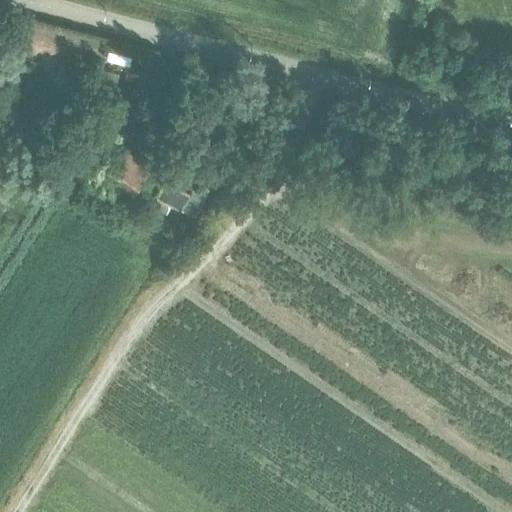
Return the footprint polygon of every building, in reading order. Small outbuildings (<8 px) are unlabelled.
[(109,57),(135,62),(137,51),(111,46),(109,57)] [(92,68),(88,94),(114,99),(119,73),(92,68)] [(124,148),(98,183),(126,204),(152,167),(124,148)] [(163,185),(171,169),(157,163),(149,178),(163,185)] [(171,169),(163,185),(152,206),(166,213),(170,205),(195,217),(210,187),(172,168),(171,169)] [(27,171),(18,188),(34,197),(45,181),(27,171)]
